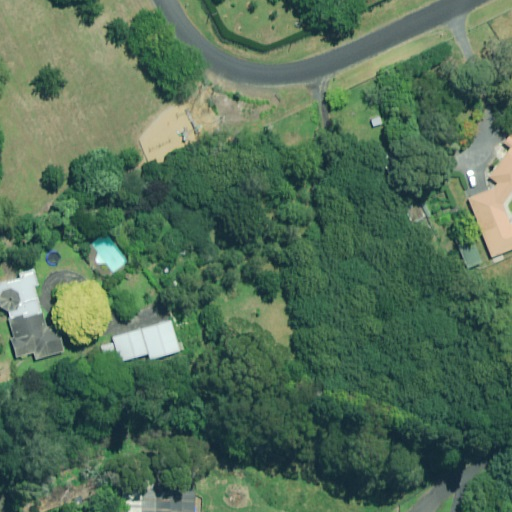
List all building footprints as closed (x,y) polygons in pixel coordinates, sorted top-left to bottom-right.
[(511,133),(511,134),(503,145),(510,151),(489,178),(501,187),(468,200),(492,258),(511,250),(511,222),(510,223),(503,205),(511,193),(511,133)] [(130,264),(109,234),(94,245),(115,274),(130,264)] [(482,263),(471,239),(457,245),(468,270),(482,263)] [(38,286),(33,271),(0,283),(0,312),(37,298),(33,288),(38,286)] [(51,338),(48,314),(9,321),(15,358),(33,355),(34,361),(55,357),(51,338)] [(180,352),(171,322),(113,338),(120,363),(149,355),(150,360),(180,352)] [(193,511),(195,492),(131,489),(130,511),(193,511)]
